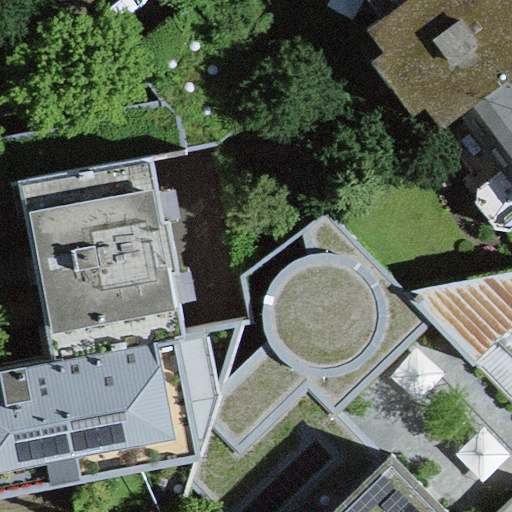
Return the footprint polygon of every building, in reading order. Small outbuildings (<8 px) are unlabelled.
[(0,172),(2,181),(19,178),(152,153),(215,141),(272,98),(198,0),(194,0),(126,53),(160,98),(103,108),(105,116),(0,135),(0,172)] [(511,0),(403,0),(368,26),(440,123),(511,68),(511,0)] [(511,68),(440,123),(436,125),(480,184),(478,186),(476,200),(495,226),(508,228),(511,225),(511,68)] [(152,153),(19,178),(52,355),(186,330),(174,268),(179,267),(168,214),(164,215),(152,153)] [(266,325),(271,336),(223,382),(220,380),(198,454),(190,482),(218,511),(511,511),(511,494),(493,511),(449,511),(392,451),(387,455),(340,406),(433,317),(406,288),(327,207),(303,225),(310,253),(293,260),(283,268),(272,282),(267,294),(265,307),(266,325)] [(511,267),(406,288),(433,317),(511,398),(511,267)] [(0,491),(198,454),(220,380),(239,320),(186,330),(52,355),(0,365),(0,491)]
